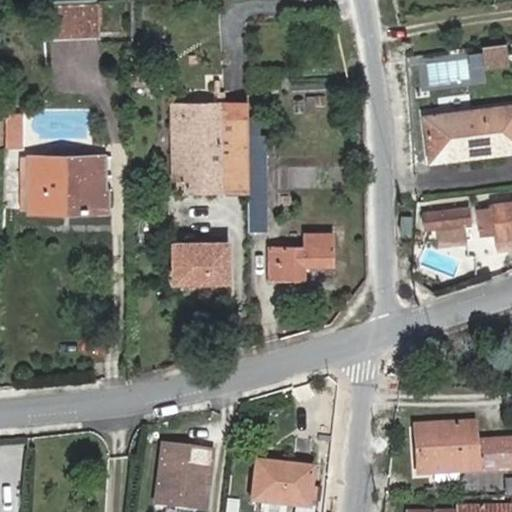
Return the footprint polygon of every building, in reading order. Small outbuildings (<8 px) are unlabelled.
[(96,0),(49,3),(51,36),(98,33),(96,0)] [(479,71),(510,66),(506,42),(475,46),(479,71)] [(426,60),(428,84),(472,80),(470,56),(426,60)] [(248,103),(218,104),(219,149),(248,147),(248,116),(248,103)] [(218,104),(190,105),(192,150),(219,149),(218,104)] [(173,187),(220,188),(219,149),(192,150),(190,105),(171,106),(173,187)] [(511,107),(424,117),(428,159),(511,149),(511,107)] [(248,147),(265,146),(265,116),(248,116),(248,147)] [(21,127),(6,127),(6,151),(21,151),(21,127)] [(248,188),(248,229),(266,228),(265,146),(248,147),(248,170),(248,188)] [(219,149),(220,188),(248,188),(248,170),(248,147),(219,149)] [(29,211),(88,210),(87,158),(29,158),(29,211)] [(87,158),(88,210),(103,210),(103,158),(87,158)] [(511,202),(492,205),(493,209),(477,211),(479,233),(495,231),(497,244),(511,242),(511,236),(511,235),(511,202)] [(437,227),(462,224),(469,223),(467,208),(424,213),(426,228),(437,227)] [(464,241),(462,224),(437,227),(439,243),(464,241)] [(304,265),(332,264),(331,234),(304,233),(304,247),(267,247),(268,278),(304,277),(304,265)] [(173,279),(225,280),(225,245),(173,245),(173,279)] [(435,481),(459,480),(458,470),(511,467),(511,460),(511,441),(475,442),(473,423),(415,427),(419,473),(434,472),(435,481)] [(206,511),(213,449),(165,443),(157,506),(206,511)] [(252,500),(308,507),(312,470),(256,463),(252,500)] [(226,500),(224,511),(236,511),(237,500),(226,500)]
